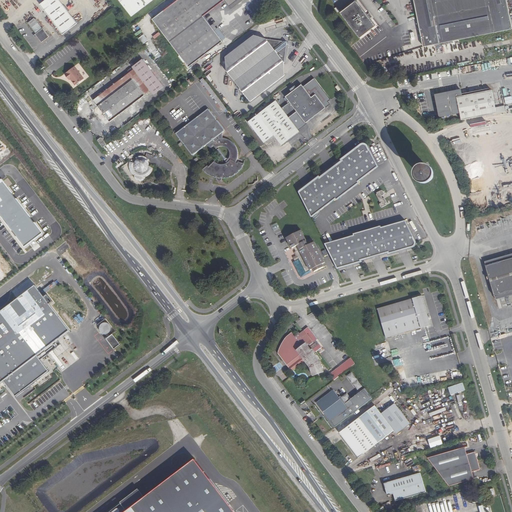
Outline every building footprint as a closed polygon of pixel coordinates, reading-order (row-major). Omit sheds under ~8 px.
[(77,23),(59,0),(46,0),(41,4),(63,34),(77,23)] [(118,0),(131,16),(152,0),(118,0)] [(236,0),(177,0),(153,19),(189,67),(223,41),(204,15),(223,0),(224,0),(229,6),(236,0)] [(376,25),(357,0),(341,12),(360,37),(376,25)] [(414,0),(424,47),(511,29),(511,28),(506,0),(414,0)] [(49,37),(43,28),(35,34),(42,42),(49,37)] [(250,102),(291,71),(284,62),(287,42),(267,40),(260,31),(220,62),(250,102)] [(139,38),(143,44),(149,40),(145,34),(139,38)] [(152,52),(156,60),(163,57),(159,49),(152,52)] [(163,86),(142,59),(126,71),(128,73),(98,96),(103,102),(93,110),(104,125),(150,91),(153,94),(163,86)] [(84,78),(76,68),(74,69),(71,65),(63,71),(66,75),(68,74),(76,84),(84,78)] [(128,73),(126,71),(96,94),(98,96),(128,73)] [(286,97),(290,102),(297,112),(306,123),(326,108),(316,95),(312,98),(302,85),(297,89),(292,92),(286,97)] [(436,97),(440,118),(461,114),(463,121),(497,114),(492,91),(462,98),(461,91),(436,97)] [(289,118),(281,109),(276,101),(248,122),(264,143),(274,135),(281,145),(299,132),(289,118)] [(289,103),(281,109),(289,118),(296,113),(289,103)] [(216,163),(214,161),(209,167),(208,165),(203,169),(204,171),(205,171),(205,172),(208,174),(208,175),(208,174),(209,174),(209,175),(213,177),(214,177),(214,178),(218,179),(219,179),(219,178),(220,178),(220,179),(224,179),(224,178),(225,178),(226,178),(230,177),(231,177),(235,175),(235,174),(236,174),(239,171),(239,170),(240,170),(243,167),(242,167),(242,166),(243,166),(244,164),(238,162),(238,163),(236,162),(238,158),(238,155),(238,151),(236,147),(234,144),(231,141),(228,139),(224,138),(221,138),(219,135),(224,131),(225,131),(224,130),(217,120),(216,119),(209,110),(208,109),(208,110),(207,109),(199,116),(199,115),(198,116),(198,117),(197,118),(197,117),(187,125),(186,126),(176,133),(177,133),(176,134),(177,134),(176,135),(183,144),(184,144),(185,145),(184,145),(192,155),(192,154),(192,155),(193,155),(203,148),(203,147),(204,146),(204,147),(206,145),(211,148),(213,147),(214,146),(227,163),(225,164),(223,165),(220,165),(218,164),(216,163)] [(319,174),(300,190),(312,217),(336,199),(337,200),(359,183),(358,182),(378,166),(368,146),(367,146),(367,145),(366,145),(365,144),(365,145),(364,145),(363,146),(340,157),(341,158),(320,175),(319,174)] [(148,161),(149,160),(148,159),(147,158),(146,157),(145,157),(142,156),(141,156),(140,156),(139,156),(138,157),(137,157),(136,158),(137,160),(136,161),(135,163),(130,161),(130,163),(130,166),(130,168),(131,171),(131,172),(132,173),(133,175),(134,176),(134,177),(135,178),(138,179),(137,180),(141,180),(141,179),(143,180),(145,178),(146,177),(147,177),(147,176),(149,176),(150,174),(152,172),(153,170),(153,169),(149,166),(149,165),(149,163),(148,162),(148,161)] [(436,184),(436,187),(447,188),(448,174),(438,173),(438,185),(436,184)] [(384,194),(382,190),(376,193),(377,194),(376,194),(380,203),(379,204),(381,208),(386,205),(386,203),(387,203),(384,198),(383,198),(381,196),(384,194)] [(354,236),(325,244),(339,269),(415,245),(416,244),(416,243),(416,242),(405,221),(381,228),(381,226),(354,234),(354,236)] [(277,223),(272,225),(274,231),(280,229),(277,223)] [(314,272),(326,266),(314,242),(311,244),(309,239),(306,241),(301,230),(287,238),(292,248),(294,247),(296,251),(295,252),(306,273),(313,269),(314,272)] [(294,252),(305,273),(306,273),(295,252),(294,252)] [(511,290),(511,258),(486,266),(494,296),(511,290)] [(32,285),(0,310),(0,382),(3,380),(15,395),(47,370),(39,359),(59,343),(56,339),(68,330),(32,285)] [(378,309),(386,338),(431,325),(422,296),(378,309)] [(308,327),(295,337),(292,333),(287,337),(281,351),(280,355),(286,363),(288,361),(292,367),(299,361),(301,364),(305,362),(310,368),(311,369),(311,370),(312,371),(313,376),(324,372),(321,366),(321,364),(320,363),(319,362),(318,360),(318,359),(314,354),(315,353),(313,350),(319,345),(316,341),(317,340),(308,327)] [(110,333),(104,337),(112,348),(118,343),(110,333)] [(324,379),(329,385),(355,364),(351,358),(324,379)] [(292,371),(301,364),(299,361),(292,367),(288,361),(286,363),(292,371)] [(353,371),(348,375),(359,391),(364,387),(353,371)] [(451,395),(466,390),(464,382),(449,387),(451,395)] [(339,398),(333,390),(316,403),(334,428),(372,398),(365,388),(345,403),(340,396),(339,398)] [(375,406),(359,418),(339,433),(358,458),(378,443),(394,431),(375,406)] [(424,440),(426,449),(439,446),(437,437),(424,440)] [(427,458),(449,486),(474,479),(472,472),(480,469),(475,452),(467,454),(465,447),(427,458)] [(240,511),(200,459),(130,511),(240,511)] [(426,492),(420,473),(384,483),(388,495),(393,494),(395,501),(426,492)]
